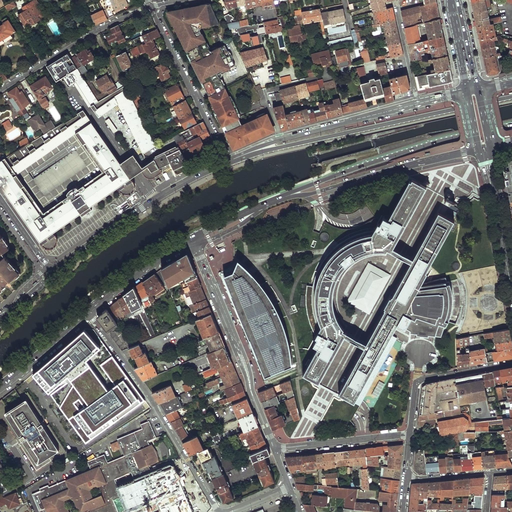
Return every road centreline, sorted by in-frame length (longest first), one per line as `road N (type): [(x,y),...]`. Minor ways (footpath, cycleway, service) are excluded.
road 1 (primary): [(228,161),(511,96)]
road 2 (primary): [(511,125),(388,157),(264,205)]
road 3 (residential): [(87,312),(218,511)]
road 4 (residential): [(191,239),(273,448)]
road 5 (primary): [(477,149),(264,205)]
road 6 (primary): [(53,273),(154,198),(228,161)]
road 7 (residential): [(150,5),(228,161)]
road 8 (residential): [(0,90),(150,5)]
road 9 (residential): [(411,434),(418,380),(511,362)]
road 10 (unknown): [(0,194),(98,129),(82,102)]
road 11 (primary): [(282,139),(417,103)]
road 12 (residential): [(273,448),(411,434)]
road 13 (primary): [(191,239),(87,312)]
